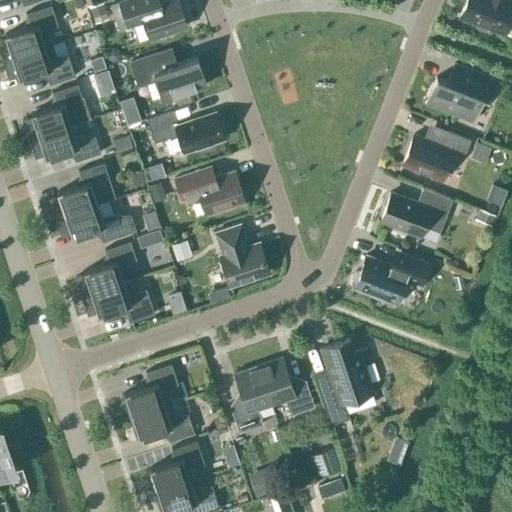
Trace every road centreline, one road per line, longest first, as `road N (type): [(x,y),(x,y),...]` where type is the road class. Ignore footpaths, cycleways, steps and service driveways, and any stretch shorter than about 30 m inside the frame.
road 1 (residential): [(421,26),(330,260),(303,287)]
road 2 (residential): [(303,287),(216,25)]
road 3 (residential): [(303,287),(54,369)]
road 4 (residential): [(216,25),(302,5),(421,26)]
road 5 (residential): [(54,369),(0,207)]
road 6 (residential): [(100,511),(54,369)]
